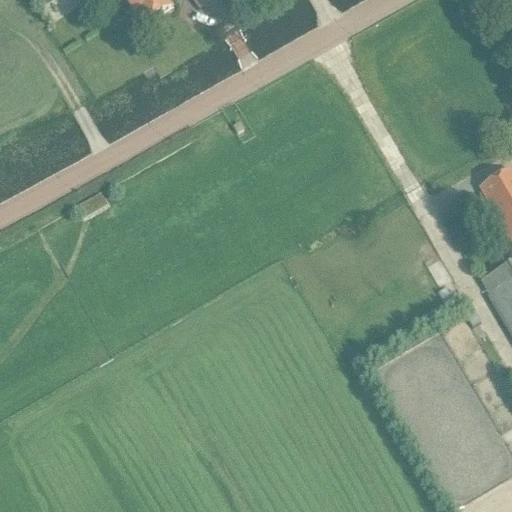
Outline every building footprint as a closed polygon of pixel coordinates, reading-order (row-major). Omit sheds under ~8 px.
[(117,0),(116,1),(126,16),(131,13),(141,29),(172,8),(166,0),(117,0)] [(238,136),(246,132),(242,126),(234,130),(238,136)] [(511,174),(511,173),(479,192),(511,247),(511,174)] [(99,196),(79,208),(86,220),(106,208),(99,196)] [(511,266),(482,284),(511,335),(511,266)]
